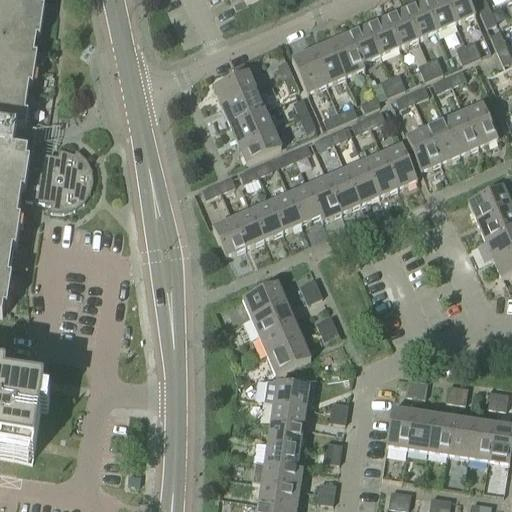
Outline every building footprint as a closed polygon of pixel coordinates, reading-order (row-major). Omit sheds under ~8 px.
[(0,0),(0,130),(25,134),(27,117),(24,117),(25,110),(28,90),(31,90),(36,60),(33,60),(36,43),(39,43),(43,12),(41,12),(42,3),(36,2),(35,0),(0,0)] [(267,0),(240,0),(243,4),(229,10),(233,18),(247,11),(247,9),(267,0)] [(456,30),(443,0),(424,9),(437,38),(456,30)] [(464,0),(444,0),(443,0),(456,30),(474,22),(464,0)] [(473,4),(479,18),(488,15),(481,0),(473,4)] [(437,38),(424,9),(405,17),(417,46),(437,38)] [(494,29),(488,15),(479,18),(485,33),(494,29)] [(417,46),(405,17),(386,25),(398,55),(417,46)] [(398,55),(386,25),(367,33),(379,63),(398,55)] [(379,63),(367,33),(348,41),(362,76),(363,76),(361,71),(379,63)] [(488,41),(495,56),(505,52),(498,37),(488,41)] [(362,76),(348,41),(329,50),(343,84),(362,76)] [(473,47),(464,51),(470,66),(479,62),(473,47)] [(343,84),(329,50),(310,58),(324,93),(343,84)] [(470,66),(464,51),(454,55),(461,70),(470,66)] [(511,66),(505,52),(495,56),(501,70),(511,66)] [(324,93),(310,58),(290,66),(305,101),(324,93)] [(435,64),(426,68),(432,83),(441,79),(435,64)] [(275,72),(282,86),(291,82),(285,68),(275,72)] [(432,83),(426,68),(417,72),(423,87),(432,83)] [(460,76),(446,83),(450,92),(465,86),(460,76)] [(211,93),(220,112),(254,98),(246,78),(211,93)] [(397,80),(388,84),(394,99),(403,95),(397,80)] [(297,97),(291,82),(282,86),(289,101),(297,97)] [(450,92),(446,83),(431,89),(435,98),(450,92)] [(394,99),(388,84),(379,88),(385,102),(394,99)] [(423,92),(408,99),(412,108),(427,102),(423,92)] [(263,117),(254,98),(220,112),(228,132),(263,117)] [(412,108),(408,99),(393,105),(398,115),(412,108)] [(377,113),(375,107),(374,103),(359,109),(363,118),(377,113)] [(291,109),(298,124),(308,119),(301,105),(291,109)] [(482,111),(462,120),(476,154),(496,146),(482,111)] [(351,113),(336,119),(341,128),(355,122),(351,113)] [(271,136),(263,117),(228,132),(236,151),(271,136)] [(379,118),(365,124),(368,134),(382,128),(379,118)] [(314,134),(308,119),(298,124),(304,138),(314,134)] [(341,128),(336,119),(322,126),(326,135),(341,128)] [(476,154),(462,120),(442,128),(457,163),(476,154)] [(368,134),(365,124),(350,131),(354,139),(368,134)] [(457,163),(442,128),(423,136),(438,171),(457,163)] [(30,134),(25,134),(0,130),(0,313),(2,313),(6,314),(10,283),(7,283),(12,255),(15,255),(19,225),(16,225),(19,206),(49,210),(48,217),(60,219),(64,218),(68,217),(71,216),(75,215),(78,213),(81,211),(83,210),(90,198),(92,187),(91,176),(86,165),(76,156),(72,159),(64,156),(58,155),(57,162),(26,157),(30,134)] [(342,134),(327,141),(332,150),(346,144),(342,134)] [(279,155),(271,136),(236,151),(245,170),(279,155)] [(438,171),(423,136),(404,144),(419,179),(438,171)] [(332,150),(327,141),(313,147),(317,156),(332,150)] [(305,150),(290,157),(294,166),(309,160),(305,150)] [(400,152),(381,160),(396,195),(416,187),(400,152)] [(294,166),(290,157),(275,163),(280,172),(294,166)] [(396,195),(381,160),(362,169),(377,203),(396,195)] [(267,167),(253,173),(257,182),(271,176),(267,167)] [(377,203),(362,169),(343,177),(358,211),(377,203)] [(257,182),(253,173),(239,180),(243,189),(257,182)] [(358,211),(343,177),(324,185),(339,220),(358,211)] [(230,183),(216,189),(220,199),(234,193),(230,183)] [(339,220),(324,185),(305,193),(318,223),(320,228),(339,220)] [(220,199),(216,189),(201,196),(205,205),(220,199)] [(318,223),(305,193),(286,202),(299,231),(318,223)] [(467,208),(476,227),(510,212),(502,193),(467,208)] [(299,231),(286,202),(266,210),(280,240),(299,231)] [(280,240),(266,210),(247,218),(261,248),(280,240)] [(511,233),(511,216),(510,212),(476,227),(484,246),(511,233)] [(261,248),(247,218),(228,226),(242,256),(261,248)] [(242,256),(228,226),(212,233),(225,264),(242,256)] [(511,256),(511,233),(484,246),(492,265),(511,256)] [(511,279),(511,256),(492,265),(500,284),(511,279)] [(299,293),(302,301),(317,295),(313,286),(299,293)] [(241,305),(249,324),(284,309),(276,289),(241,305)] [(321,304),(317,295),(302,301),(307,310),(321,304)] [(292,327),(284,309),(249,324),(257,342),(292,327)] [(315,330),(319,339),(334,332),(330,324),(315,330)] [(301,347),(292,327),(257,342),(266,362),(301,347)] [(338,342),(334,332),(319,339),(322,348),(338,342)] [(309,366),(301,347),(266,362),(274,381),(309,366)] [(0,472),(28,477),(42,390),(4,384),(5,376),(0,375),(0,472)] [(272,387),(266,387),(263,408),(272,409),(272,410),(305,414),(308,393),(278,388),(279,386),(272,385),(272,387)] [(414,403),(417,387),(407,386),(405,401),(414,403)] [(426,389),(417,387),(414,403),(424,405),(426,389)] [(455,409),(457,394),(448,392),(445,407),(455,409)] [(467,395),(457,394),(455,409),(464,411),(467,395)] [(495,415),(498,400),(488,398),(486,413),(495,415)] [(507,401),(498,400),(495,415),(505,416),(507,401)] [(331,408),(330,418),(345,420),(347,411),(331,408)] [(301,434),(305,414),(272,410),(269,430),(301,434)] [(406,456),(412,419),(391,416),(385,453),(406,456)] [(344,430),(345,420),(330,418),(329,428),(344,430)] [(426,459),(432,422),(412,419),(406,456),(426,459)] [(446,462),(452,425),(432,422),(426,459),(446,462)] [(466,465),(472,428),(452,425),(446,462),(466,465)] [(487,468),(493,431),(472,428),(466,465),(487,468)] [(298,455),(301,434),(269,430),(266,450),(298,455)] [(511,442),(511,433),(493,431),(487,468),(508,472),(511,442)] [(325,449),(324,458),(339,461),(340,458),(341,451),(325,449)] [(295,474),(298,455),(266,450),(263,469),(295,474)] [(338,471),(339,461),(324,458),(322,468),(338,471)] [(301,474),(295,474),(263,469),(254,467),(250,489),(260,490),(298,496),(301,474)] [(140,482),(128,480),(127,490),(139,491),(140,482)] [(319,489),(317,499),(333,501),(335,491),(319,489)] [(268,511),(295,511),(298,496),(260,490),(257,510),(268,511)] [(397,511),(400,500),(390,498),(387,511),(397,511)] [(331,511),(333,501),(317,499),(316,508),(331,511)] [(407,511),(409,501),(400,500),(397,511),(407,511)]
